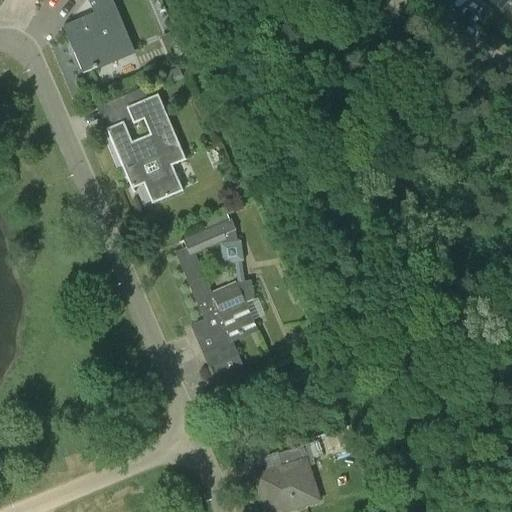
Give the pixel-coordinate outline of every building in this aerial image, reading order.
[(85,23),(83,18),(62,27),(82,75),(97,69),(96,67),(117,58),(118,60),(119,59),(114,48),(130,42),(111,0),(87,0),(95,19),(85,23)] [(484,0),(499,11),(507,0),(484,0)] [(171,65),(183,60),(178,49),(166,54),(171,65)] [(132,146),(123,123),(106,130),(133,194),(134,193),(133,190),(147,183),(156,203),(176,194),(165,168),(184,160),(157,95),(143,101),(138,90),(121,98),(133,125),(143,120),(150,138),(132,146)] [(203,321),(190,327),(208,369),(212,367),(221,390),(248,378),(232,343),(258,332),(245,302),(256,298),(256,299),(262,296),(256,281),(249,281),(250,283),(244,284),(241,263),(243,262),(240,242),(238,242),(238,241),(227,243),(223,236),(235,231),(231,220),(178,242),(179,244),(182,242),(185,248),(174,253),(203,321)] [(281,469),(255,478),(266,511),(284,511),(318,501),(307,468),(314,466),(307,445),(276,455),(281,469)]
